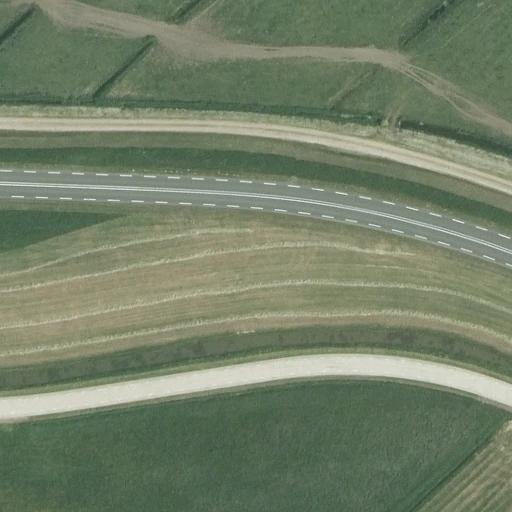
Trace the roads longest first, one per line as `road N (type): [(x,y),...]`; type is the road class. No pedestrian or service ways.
road 1 (primary): [(511,254),(309,202),(0,183)]
road 2 (track): [(511,185),(276,128),(0,120)]
road 3 (unclassified): [(511,396),(426,372),(348,365),(0,407)]
